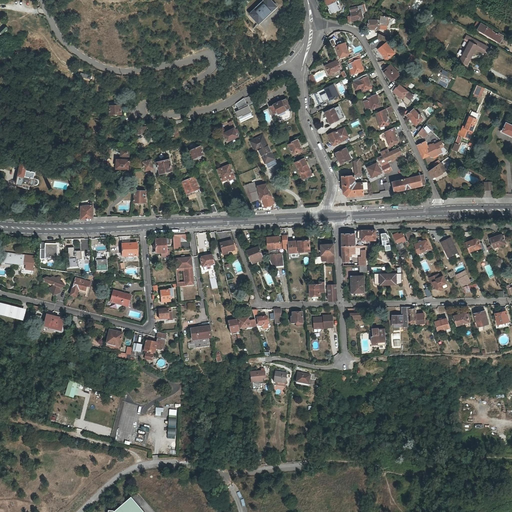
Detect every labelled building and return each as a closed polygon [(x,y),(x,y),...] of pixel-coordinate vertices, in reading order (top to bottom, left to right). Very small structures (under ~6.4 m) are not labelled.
[(269,0),(264,0),(250,14),(256,20),(261,16),(263,18),(275,6),(269,0)] [(329,10),(331,14),(338,11),(340,10),(341,8),(339,5),(338,5),(335,0),(326,0),(325,0),(329,9),(329,10)] [(350,13),(351,16),(350,17),(351,21),(359,19),(359,20),(361,19),(362,18),(361,14),(360,14),(359,10),(358,10),(357,7),(350,9),(350,12),(350,13)] [(386,28),(388,18),(381,15),(380,20),(369,20),(369,24),(368,24),(368,29),(376,29),(379,29),(380,28),(386,28)] [(487,28),(481,24),(477,30),(484,34),(484,33),(486,34),(485,35),(500,43),(502,39),(486,30),(487,28)] [(0,32),(1,34),(8,28),(6,25),(0,29),(0,32)] [(337,47),(333,39),(330,41),(335,51),(337,50),(340,57),(343,55),(344,56),(348,55),(349,53),(348,51),(345,43),(340,45),(340,46),(337,47)] [(469,60),(474,51),(477,53),(479,50),(480,47),(477,46),(470,42),(468,44),(462,56),(469,60)] [(390,55),(394,52),(391,49),(385,43),(378,50),(384,56),(383,57),(385,59),(388,59),(391,56),(390,55)] [(348,60),(350,64),(351,64),(352,67),(350,68),(352,73),(358,71),(358,73),(363,71),(364,70),(363,67),(362,67),(360,60),(359,55),(348,60)] [(337,56),(325,62),(329,69),(327,70),(329,74),(331,75),(334,73),(334,72),(341,69),(339,64),(338,64),(337,62),(339,60),(337,56)] [(399,74),(390,65),(383,72),(389,78),(391,81),(393,81),(396,78),(395,77),(399,74)] [(360,81),(355,83),(357,90),(362,88),(363,90),(367,89),(367,90),(371,89),(372,87),(371,84),(370,84),(371,84),(370,81),(368,77),(363,78),(364,80),(360,81)] [(339,96),(333,85),(325,89),(327,93),(326,93),(328,96),(330,100),(339,96)] [(397,87),(395,85),(391,90),(400,97),(399,97),(401,99),(403,98),(404,97),(406,99),(407,98),(409,100),(411,100),(413,96),(407,91),(399,85),(397,87)] [(477,95),(480,96),(483,87),(476,85),(472,97),(475,99),(477,95)] [(367,109),(375,107),(375,108),(379,107),(381,105),(380,102),(379,102),(377,95),(372,96),(372,97),(369,98),(369,100),(364,101),(367,109)] [(263,102),(259,96),(253,99),(255,102),(257,106),(263,102)] [(244,99),(235,103),(238,110),(247,106),(244,99)] [(284,100),(270,107),(274,115),(278,114),(282,121),(289,118),(285,110),(288,109),(284,100)] [(121,114),(121,105),(110,106),(110,114),(121,114)] [(247,106),(234,112),(240,123),(253,117),(247,106)] [(388,113),(388,112),(393,109),(392,106),(376,114),(381,129),(384,127),(384,126),(389,125),(390,123),(389,120),(388,121),(386,114),(388,113)] [(339,120),(334,108),(325,113),(331,124),(339,120)] [(419,115),(414,109),(411,112),(409,109),(404,112),(407,116),(408,116),(415,124),(417,122),(418,123),(422,120),(422,118),(420,115),(419,115)] [(232,130),(224,134),(228,142),(228,141),(228,142),(233,139),(238,136),(234,129),(235,128),(232,121),(231,122),(230,121),(229,122),(229,123),(232,130)] [(458,134),(469,139),(473,131),(472,130),(474,124),(468,121),(465,127),(463,126),(461,132),(460,131),(458,134)] [(511,137),(511,126),(505,123),(502,131),(508,134),(508,135),(511,137)] [(397,139),(394,131),(395,131),(394,128),(388,130),(389,131),(385,132),(390,147),(393,145),(393,144),(397,143),(398,141),(397,139)] [(415,137),(416,137),(420,136),(423,138),(428,135),(422,128),(415,137)] [(166,133),(169,141),(177,138),(180,136),(177,129),(174,130),(166,133)] [(333,132),(328,135),(332,142),(331,142),(332,145),(334,145),(339,143),(338,142),(341,141),(337,132),(334,133),(333,132)] [(263,134),(251,140),(255,150),(259,148),(266,161),(274,157),(263,134)] [(293,143),(289,145),(293,154),(297,152),(297,153),(301,151),(302,149),(300,146),(297,140),(292,142),(293,143)] [(428,147),(425,142),(417,146),(423,158),(429,155),(426,148),(428,147)] [(434,145),(434,144),(428,147),(426,148),(429,155),(430,156),(433,156),(439,154),(434,145)] [(200,147),(190,151),(193,159),(203,154),(200,147)] [(128,169),(128,160),(127,160),(127,156),(129,156),(129,149),(121,148),(121,155),(123,156),(122,160),(117,159),(116,168),(118,169),(122,170),(123,168),(128,169)] [(351,159),(346,148),(336,153),(341,164),(351,159)] [(381,165),(402,155),(399,148),(389,152),(382,155),(378,157),(381,165)] [(433,179),(442,174),(442,173),(446,171),(443,165),(444,164),(452,159),(448,157),(442,161),(435,166),(429,171),(433,179)] [(22,158),(22,161),(17,185),(22,186),(22,187),(29,189),(29,185),(34,186),(34,185),(35,185),(36,185),(37,185),(38,184),(38,183),(38,182),(38,181),(38,180),(37,179),(35,179),(35,178),(34,178),(35,172),(28,171),(30,163),(27,163),(28,160),(22,158)] [(363,183),(356,183),(355,182),(358,180),(362,180),(361,166),(360,158),(354,161),(355,176),(342,177),(344,193),(347,196),(364,195),(363,190),(363,183)] [(172,171),(169,159),(157,162),(160,172),(166,171),(167,172),(172,171)] [(304,159),(295,163),(303,178),(311,174),(307,165),(306,165),(304,159)] [(151,160),(143,162),(145,171),(152,169),(151,165),(152,165),(151,160)] [(377,163),(367,167),(372,178),(382,173),(377,163)] [(385,174),(392,170),(389,163),(381,167),(385,174)] [(229,180),(234,178),(230,168),(233,167),(232,164),(229,165),(217,170),(222,181),(229,179),(229,180)] [(395,192),(422,185),(426,185),(426,184),(423,175),(420,176),(409,178),(408,176),(402,177),(403,180),(392,182),(395,192)] [(194,177),(183,182),(190,200),(197,197),(195,193),(199,192),(198,189),(199,189),(194,177)] [(251,203),(260,200),(254,182),(244,186),(251,203)] [(493,190),(492,182),(484,182),(485,190),(493,190)] [(265,207),(274,205),(273,198),(273,197),(270,191),(266,184),(257,186),(259,192),(261,200),(263,200),(265,207)] [(146,191),(135,191),(134,203),(145,203),(146,191)] [(274,209),(274,205),(265,207),(263,200),(261,200),(263,210),(274,209)] [(88,206),(80,207),(81,219),(93,218),(93,202),(88,202),(88,206)] [(191,214),(188,204),(182,206),(186,214),(191,214)] [(373,240),(376,240),(376,231),(358,231),(358,240),(366,240),(366,242),(373,242),(373,240)] [(386,233),(381,234),(383,246),(390,246),(390,241),(386,233)] [(393,235),(394,237),(398,244),(406,241),(402,233),(398,235),(398,233),(393,235)] [(355,240),(355,234),(342,234),(342,235),(342,246),(355,246),(355,242),(356,242),(356,240),(355,240)] [(181,242),(187,241),(187,235),(173,235),(174,250),(181,249),(181,242)] [(497,237),(490,239),(494,248),(506,243),(505,240),(504,240),(502,236),(501,235),(496,237),(497,237)] [(267,237),(269,253),(282,252),(281,243),(280,243),(279,236),(267,237)] [(458,253),(451,239),(441,243),(445,251),(447,250),(450,257),(458,253)] [(472,241),(466,243),(470,252),(482,248),(481,244),(480,244),(478,240),(477,239),(472,241)] [(171,240),(156,240),(157,254),(167,254),(167,246),(171,246),(171,240)] [(417,244),(415,245),(418,253),(422,252),(429,249),(428,246),(429,246),(427,241),(425,241),(424,241),(423,240),(416,243),(417,244)] [(232,241),(220,244),(223,253),(234,250),(232,241)] [(310,251),(309,241),(288,242),(289,248),(289,253),(310,251)] [(56,259),(57,245),(46,245),(46,243),(40,243),(40,260),(46,260),(46,259),(56,259)] [(130,244),(122,245),(123,257),(137,257),(137,244),(130,244)] [(321,245),(322,255),(322,261),(327,261),(327,262),(334,262),(334,254),(333,245),(328,245),(322,245),(321,245)] [(259,246),(247,251),(252,264),(264,259),(259,246)] [(355,252),(355,246),(342,246),(343,262),(348,262),(348,257),(351,257),(351,254),(355,254),(355,252)] [(74,248),(68,248),(69,260),(75,259),(75,261),(81,260),(80,250),(74,250),(74,248)] [(282,252),(269,253),(269,260),(273,268),(283,267),(283,263),(282,252)] [(24,256),(5,253),(4,262),(26,265),(26,271),(33,271),(34,257),(24,256)] [(201,260),(203,268),(215,265),(213,256),(202,258),(201,260)] [(194,286),(192,258),(186,258),(181,259),(175,259),(175,269),(186,268),(187,286),(194,286)] [(102,259),(96,259),(96,262),(97,272),(107,272),(107,261),(102,261),(102,259)] [(186,268),(175,269),(177,287),(187,286),(186,268)] [(465,271),(457,275),(462,287),(468,284),(469,285),(471,284),(465,271)] [(383,274),(375,274),(375,284),(389,284),(389,274),(383,274)] [(394,274),(389,274),(389,284),(402,284),(402,274),(394,274)] [(439,274),(429,278),(432,283),(433,282),(435,285),(437,290),(440,290),(444,289),(442,285),(446,283),(443,275),(440,277),(439,274)] [(364,276),(353,277),(354,287),(351,287),(352,293),(358,293),(359,296),(365,295),(364,276)] [(60,281),(53,278),(49,279),(48,284),(53,286),(53,287),(49,289),(52,295),(55,295),(61,293),(59,290),(60,289),(61,289),(64,287),(63,285),(59,283),(60,281)] [(91,283),(75,279),(71,294),(77,296),(79,290),(86,291),(87,288),(89,288),(91,283)] [(319,285),(310,285),(310,296),(320,296),(319,285)] [(336,287),(328,287),(329,301),(337,301),(336,287)] [(169,291),(161,292),(162,303),(170,302),(170,298),(173,298),(172,290),(169,290),(169,291)] [(125,295),(114,292),(111,303),(122,305),(122,306),(128,308),(131,296),(125,294),(125,295)] [(0,314),(17,318),(19,311),(19,309),(0,303),(0,314)] [(407,314),(407,307),(402,307),(402,315),(392,315),(392,324),(392,327),(403,326),(403,329),(409,329),(407,314)] [(416,324),(424,323),(424,314),(415,314),(415,309),(410,309),(410,307),(407,307),(407,314),(410,314),(410,316),(409,316),(409,320),(411,320),(411,323),(416,323),(416,324)] [(168,310),(159,310),(159,316),(159,320),(160,320),(168,319),(169,321),(172,321),(171,313),(168,314),(168,310)] [(485,311),(474,314),(478,326),(488,324),(485,311)] [(497,314),(495,315),(498,324),(509,322),(506,311),(502,312),(496,313),(497,314)] [(456,316),(454,316),(457,326),(469,322),(467,313),(465,312),(461,314),(460,313),(456,314),(456,316)] [(302,313),(292,314),(292,318),(291,318),(291,324),(296,324),(301,324),(302,324),(302,313)] [(260,318),(257,318),(258,326),(268,325),(267,317),(264,317),(264,316),(260,316),(260,318)] [(50,319),(46,318),(44,327),(60,331),(62,322),(56,321),(56,318),(51,317),(50,319)] [(318,318),(313,318),(313,327),(318,327),(319,329),(320,329),(332,328),(331,317),(322,317),(322,319),(319,319),(318,318)] [(440,320),(435,322),(438,331),(450,328),(447,318),(443,320),(442,318),(439,319),(440,320)] [(248,319),(239,320),(240,329),(257,327),(255,320),(248,321),(248,319)] [(237,324),(237,320),(228,322),(230,333),(239,331),(237,324)] [(210,327),(191,330),(193,341),(200,340),(199,334),(201,334),(202,339),(212,338),(210,327)] [(372,337),(372,344),(373,347),(385,346),(385,341),(384,329),(378,330),(378,328),(373,329),(373,337),(372,337)] [(124,333),(109,330),(106,344),(121,348),(124,333)] [(157,344),(146,342),(144,352),(154,354),(155,351),(160,352),(162,350),(164,342),(157,341),(157,344)] [(140,351),(140,343),(132,343),(132,351),(140,351)] [(132,359),(134,347),(126,346),(126,353),(117,352),(117,357),(132,359)] [(262,371),(250,373),(252,383),(254,383),(264,381),(263,377),(262,372),(262,371)] [(287,373),(275,371),(274,383),(277,383),(285,384),(286,384),(287,373)] [(311,375),(299,373),(297,382),(309,384),(311,375)] [(143,511),(141,505),(133,496),(127,498),(117,507),(106,511),(143,511)]
